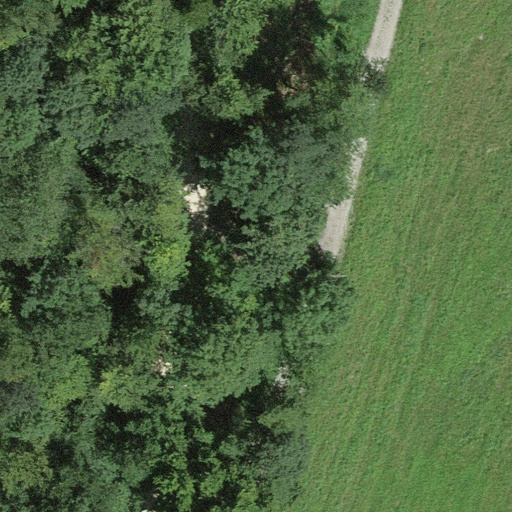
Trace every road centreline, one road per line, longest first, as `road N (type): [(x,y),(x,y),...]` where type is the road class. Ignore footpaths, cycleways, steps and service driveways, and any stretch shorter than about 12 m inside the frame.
road 1 (track): [(224,511),(354,0)]
road 2 (track): [(117,511),(179,364),(189,183),(163,0)]
